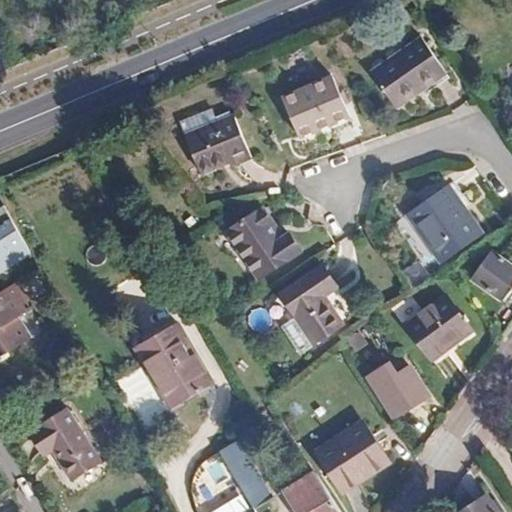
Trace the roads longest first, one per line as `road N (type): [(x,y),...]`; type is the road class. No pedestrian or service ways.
road 1 (primary): [(0,129),(308,0)]
road 2 (residential): [(511,178),(484,145),(452,139),(351,169),(332,197)]
road 3 (residential): [(511,365),(405,511)]
